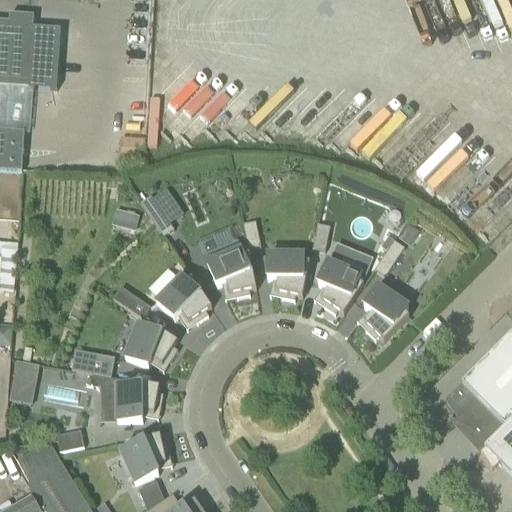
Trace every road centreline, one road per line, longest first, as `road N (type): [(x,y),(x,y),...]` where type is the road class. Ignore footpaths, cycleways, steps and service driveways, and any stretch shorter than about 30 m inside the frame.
road 1 (residential): [(365,409),(336,367),(308,345),(277,339),(245,346),(221,365),(204,411),(208,440),(253,511)]
road 2 (unclassified): [(511,262),(365,409)]
road 3 (unclassified): [(365,409),(434,511)]
